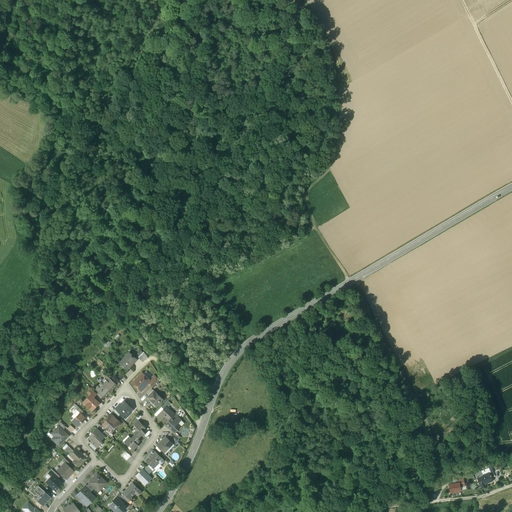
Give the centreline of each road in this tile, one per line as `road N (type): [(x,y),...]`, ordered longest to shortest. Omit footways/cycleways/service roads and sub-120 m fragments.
road 1 (tertiary): [(157,511),(184,471),(223,372),(248,343),(511,187)]
road 2 (residential): [(94,460),(120,485),(156,431),(123,387)]
road 3 (track): [(312,223),(299,196),(333,154),(335,89)]
road 4 (track): [(355,279),(417,394)]
road 5 (track): [(368,507),(333,468),(336,391)]
road 6 (unclassified): [(392,504),(478,497),(511,484)]
